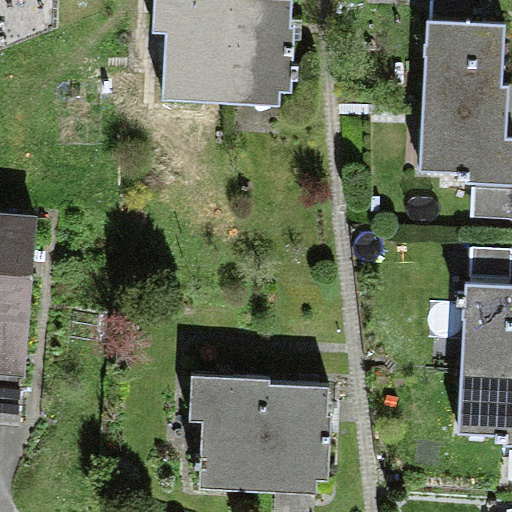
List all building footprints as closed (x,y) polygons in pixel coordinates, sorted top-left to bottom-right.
[(153,0),(152,29),(165,30),(161,96),(201,98),(202,84),(226,86),(225,100),(226,100),(227,86),(291,89),(293,43),(290,43),(291,0),(153,0)] [(506,121),(507,110),(508,97),(508,82),(501,82),(504,21),(426,17),(422,106),(419,168),(458,170),(457,175),(465,176),(464,179),(511,181),(511,134),(506,134),(506,121)] [(36,218),(0,214),(0,420),(19,422),(36,218)] [(511,281),(464,280),(464,290),(457,290),(456,301),(463,302),(457,430),(496,432),(495,438),(503,438),(502,442),(511,442),(511,281)] [(270,375),(268,375),(227,373),(190,371),(188,417),(201,418),(198,484),(238,486),(239,472),(262,473),(262,487),(263,488),(264,487),(264,474),(328,477),(330,430),(326,430),(329,382),(296,380),(269,379),(270,375)]
